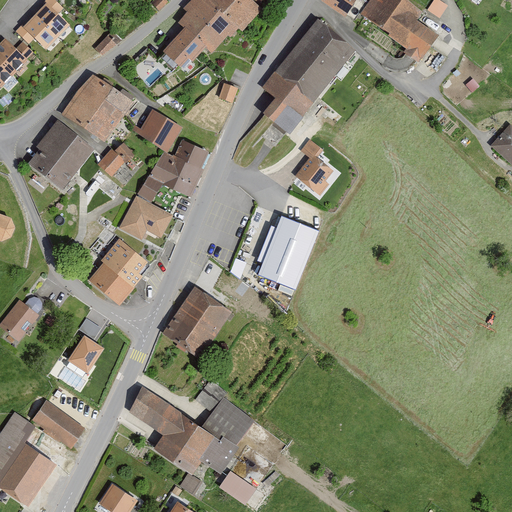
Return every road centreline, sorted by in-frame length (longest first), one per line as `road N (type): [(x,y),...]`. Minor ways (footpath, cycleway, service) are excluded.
road 1 (tertiary): [(301,0),(151,327)]
road 2 (residential): [(151,327),(74,288),(52,258),(6,143)]
road 3 (unclassified): [(182,0),(6,143)]
road 4 (tertiary): [(63,511),(151,327)]
